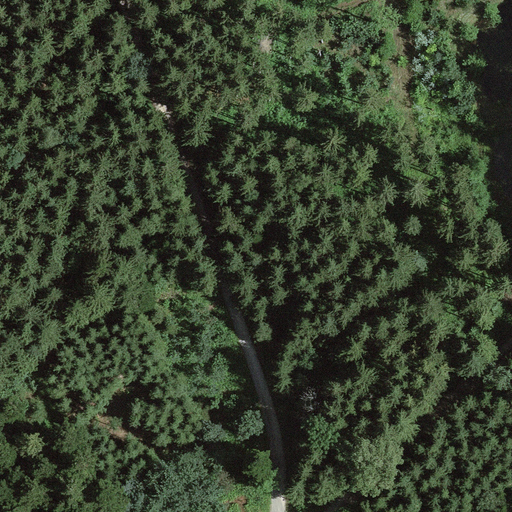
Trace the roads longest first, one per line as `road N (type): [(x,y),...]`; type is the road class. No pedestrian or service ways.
road 1 (track): [(125,0),(282,441),(281,511)]
road 2 (track): [(330,511),(511,344)]
